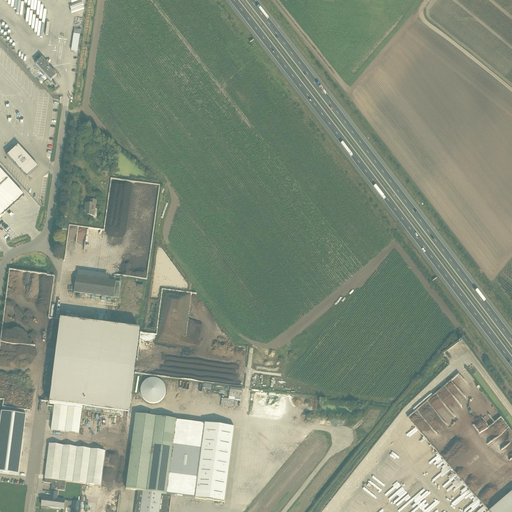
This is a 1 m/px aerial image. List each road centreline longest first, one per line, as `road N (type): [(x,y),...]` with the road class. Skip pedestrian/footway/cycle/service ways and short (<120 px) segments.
road 1 (motorway): [(232,0),(511,362)]
road 2 (motorway): [(511,341),(248,0)]
road 3 (unclassified): [(0,274),(49,221),(65,98)]
road 4 (track): [(62,116),(84,104),(99,0)]
road 5 (track): [(511,90),(419,12)]
